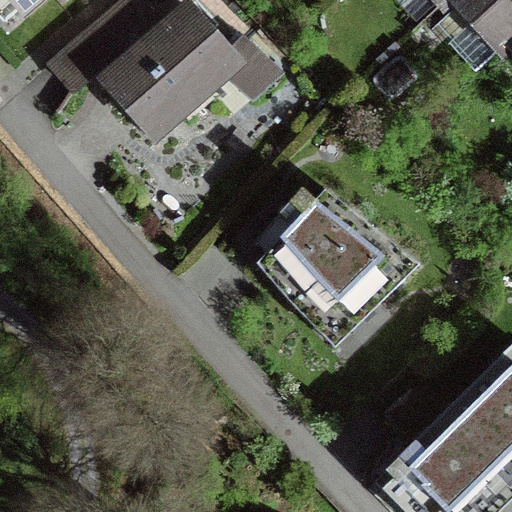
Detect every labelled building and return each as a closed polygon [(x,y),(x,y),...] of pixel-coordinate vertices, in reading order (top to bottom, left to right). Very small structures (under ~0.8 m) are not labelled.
[(0,0),(0,15),(5,21),(30,0),(0,0)] [(511,0),(460,0),(503,46),(511,38),(511,0)] [(125,43),(115,53),(116,54),(125,65),(106,82),(153,135),(181,110),(189,120),(217,95),(209,86),(226,70),(236,62),(228,52),(189,8),(136,55),(125,43)] [(73,91),(87,79),(106,82),(125,65),(116,54),(115,53),(93,27),(50,64),(73,91)] [(242,39),(228,52),(236,62),(226,70),(252,99),(279,73),(242,39)] [(325,189),(270,250),(257,265),(334,348),(349,334),(419,265),(325,189)] [(511,344),(398,458),(448,511),(498,511),(511,499),(511,344)]
